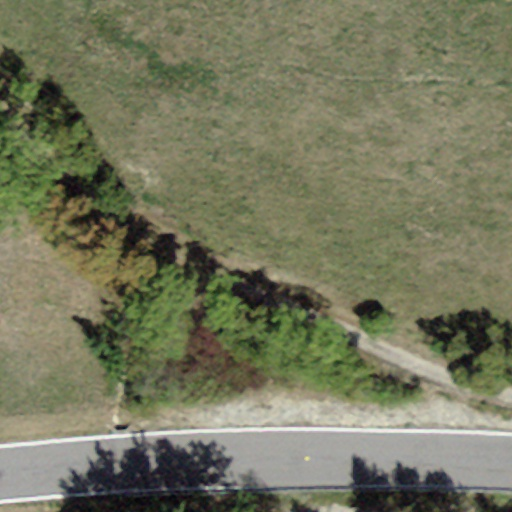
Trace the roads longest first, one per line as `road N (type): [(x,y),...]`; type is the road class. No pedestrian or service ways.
road 1 (track): [(511,391),(368,357),(72,180),(0,109)]
road 2 (unclassified): [(0,473),(248,458),(511,463)]
